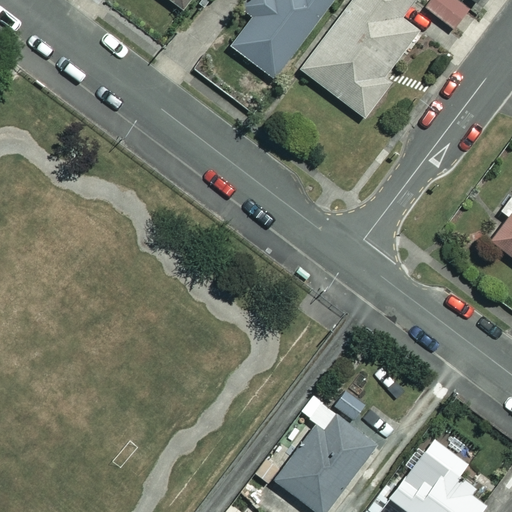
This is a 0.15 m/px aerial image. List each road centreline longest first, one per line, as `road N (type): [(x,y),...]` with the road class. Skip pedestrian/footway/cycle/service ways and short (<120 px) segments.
road 1 (residential): [(351,253),(17,0)]
road 2 (residential): [(511,44),(351,253)]
road 3 (residential): [(511,375),(351,253)]
